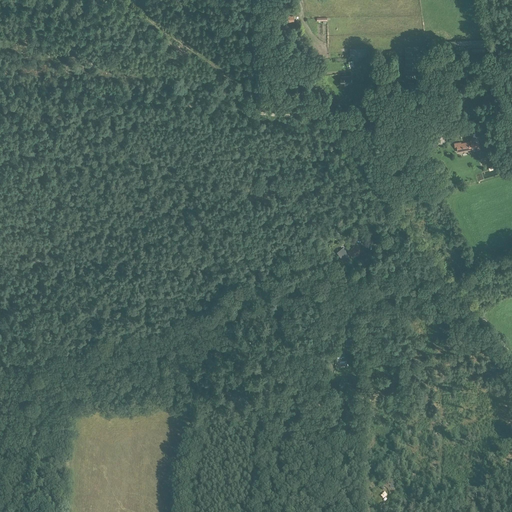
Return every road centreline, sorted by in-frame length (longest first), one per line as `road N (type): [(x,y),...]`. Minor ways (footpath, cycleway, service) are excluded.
road 1 (track): [(0,266),(171,262),(224,306),(237,341),(268,346),(251,511)]
road 2 (track): [(0,89),(313,118)]
road 3 (track): [(511,357),(313,118)]
road 4 (track): [(332,136),(344,124),(454,130),(511,122)]
road 5 (track): [(122,0),(260,101)]
road 6 (unknown): [(332,367),(338,402),(370,447),(371,511)]
